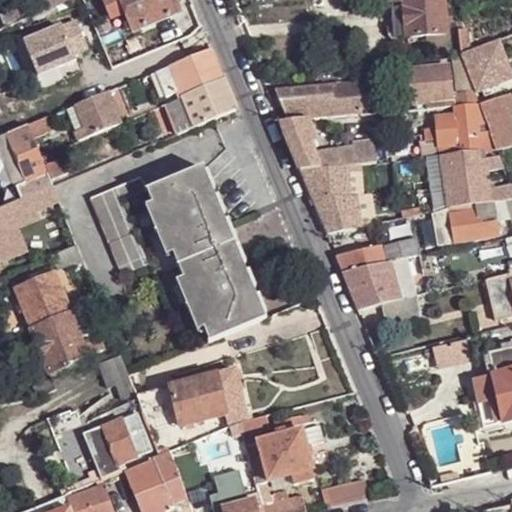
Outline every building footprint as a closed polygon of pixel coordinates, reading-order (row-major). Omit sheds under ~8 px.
[(126,12),(120,0),(104,0),(112,18),(120,14),(126,12)] [(174,0),(120,0),(126,12),(134,32),(180,12),(174,0)] [(425,37),(445,35),(441,0),(393,0),(394,1),(394,3),(401,3),(405,39),(425,37)] [(392,39),(405,39),(401,3),(394,3),(394,1),(388,2),(392,39)] [(34,75),(77,61),(65,23),(22,37),(34,75)] [(445,35),(425,37),(427,50),(446,48),(445,35)] [(511,76),(495,40),(459,56),(459,57),(475,93),(511,76)] [(212,51),(169,69),(183,100),(225,81),(212,51)] [(459,57),(451,58),(455,94),(466,92),(468,106),(479,105),(475,93),(459,57)] [(409,71),(413,106),(425,104),(426,110),(452,107),(451,101),(450,94),(447,67),(409,71)] [(154,75),(167,107),(183,100),(169,69),(154,75)] [(237,110),(225,81),(183,100),(194,128),(220,117),(237,110)] [(359,84),(274,93),(288,124),(301,122),(312,122),(362,117),(359,84)] [(455,94),(450,94),(451,101),(452,107),(454,107),(468,106),(466,92),(455,94)] [(84,130),(88,140),(120,126),(108,95),(76,108),(84,130)] [(479,105),(484,119),(507,113),(511,111),(511,105),(511,103),(509,96),(479,105)] [(194,128),(183,100),(167,107),(165,107),(177,136),(194,128)] [(436,143),(436,158),(439,157),(480,153),(496,151),(484,119),(479,105),(468,106),(454,107),(454,117),(435,119),(436,130),(436,143)] [(84,130),(76,108),(68,111),(77,133),(84,130)] [(496,151),(511,146),(511,131),(507,113),(484,119),(496,151)] [(51,119),(27,129),(32,141),(56,131),(51,119)] [(280,125),(300,172),(345,168),(357,166),(374,164),(372,143),(351,146),(351,150),(311,157),(308,145),(301,122),(288,124),(280,125)] [(301,122),(308,145),(318,143),(312,122),(301,122)] [(27,129),(8,137),(31,196),(52,187),(49,180),(43,164),(41,159),(32,141),(27,129)] [(88,140),(84,130),(77,133),(73,134),(77,144),(88,140)] [(436,143),(436,130),(423,131),(424,144),(436,143)] [(0,140),(0,153),(20,202),(28,198),(31,196),(8,137),(0,140)] [(422,144),(423,159),(425,159),(436,158),(436,143),(424,144),(422,144)] [(439,157),(448,210),(511,201),(511,194),(510,188),(489,192),(486,173),(502,169),(498,158),(480,160),(480,153),(439,157)] [(43,164),(49,180),(67,172),(61,157),(43,164)] [(436,158),(425,159),(433,204),(434,213),(447,210),(448,210),(439,157),(436,158)] [(354,196),(359,229),(374,226),(370,194),(362,195),(357,166),(345,168),(349,197),(354,196)] [(326,236),(359,229),(354,196),(349,197),(345,168),(300,172),(326,236)] [(267,320),(204,169),(148,192),(145,192),(208,344),(267,320)] [(147,265),(121,203),(145,192),(148,192),(142,177),(90,199),(121,276),(147,265)] [(31,196),(28,198),(31,206),(55,196),(52,187),(31,196)] [(20,202),(0,209),(0,227),(25,217),(34,212),(31,206),(28,198),(20,202)] [(451,245),(496,236),(489,215),(501,211),(511,234),(511,201),(448,210),(447,210),(451,245)] [(403,219),(422,215),(421,207),(401,210),(403,219)] [(434,213),(438,247),(451,245),(447,210),(434,213)] [(438,247),(434,213),(420,221),(425,245),(438,247)] [(25,217),(0,227),(0,234),(27,223),(25,217)] [(336,259),(342,275),(388,265),(402,262),(414,259),(413,242),(381,249),(380,248),(336,259)] [(75,248),(51,257),(57,271),(81,262),(75,248)] [(402,262),(388,265),(402,302),(416,298),(402,262)] [(342,275),(358,312),(382,306),(402,302),(388,265),(342,275)] [(14,290),(30,330),(69,313),(52,273),(14,290)] [(511,283),(509,284),(506,276),(495,279),(488,281),(497,321),(511,317),(511,283)] [(420,320),(416,300),(402,302),(382,306),(387,328),(420,320)] [(30,330),(49,373),(76,361),(88,356),(87,354),(81,339),(86,337),(82,328),(77,330),(69,313),(30,330)] [(86,337),(95,333),(91,324),(82,328),(86,337)] [(87,354),(101,348),(95,333),(86,337),(81,339),(87,354)] [(501,353),(511,350),(511,345),(500,349),(501,353)] [(487,356),(492,378),(511,373),(511,350),(501,353),(487,356)] [(492,378),(487,356),(482,358),(487,379),(492,378)] [(119,401),(136,394),(128,377),(121,359),(96,365),(106,389),(114,385),(119,401)] [(49,373),(51,378),(54,377),(55,376),(78,366),(76,361),(49,373)] [(245,411),(235,371),(216,376),(227,416),(245,411)] [(502,424),(511,421),(511,373),(492,378),(502,424)] [(216,376),(170,387),(176,413),(180,428),(225,416),(227,416),(216,376)] [(33,389),(37,399),(55,390),(54,377),(51,378),(33,389)] [(483,429),(502,424),(492,378),(487,379),(473,383),(483,429)] [(170,387),(137,396),(138,399),(137,401),(145,421),(176,413),(170,387)] [(248,421),(245,411),(227,416),(225,416),(228,426),(248,421)] [(137,415),(104,429),(118,467),(151,453),(137,415)] [(267,430),(264,418),(238,424),(241,436),(267,430)] [(277,440),(248,449),(260,487),(290,478),(293,487),(314,481),(305,448),(302,434),(304,433),(301,419),(276,426),(278,433),(276,434),(277,440)] [(84,434),(102,482),(114,477),(121,473),(118,467),(104,429),(103,427),(84,434)] [(304,433),(302,434),(305,448),(322,443),(318,429),(304,433)] [(152,511),(169,504),(185,498),(169,453),(159,457),(147,462),(149,466),(127,476),(141,511),(152,511)] [(97,484),(63,498),(68,511),(112,511),(100,483),(97,484)] [(333,511),(371,502),(367,486),(329,494),(333,511)] [(266,511),(305,511),(302,499),(288,502),(286,495),(273,498),(275,505),(266,507),(266,511)] [(37,509),(37,511),(68,511),(63,498),(54,502),(37,509)] [(171,511),(190,511),(188,505),(185,498),(169,504),(171,511)] [(273,498),(260,501),(262,507),(262,508),(266,507),(275,505),(273,498)] [(256,511),(255,508),(254,502),(222,510),(222,511),(256,511)]
